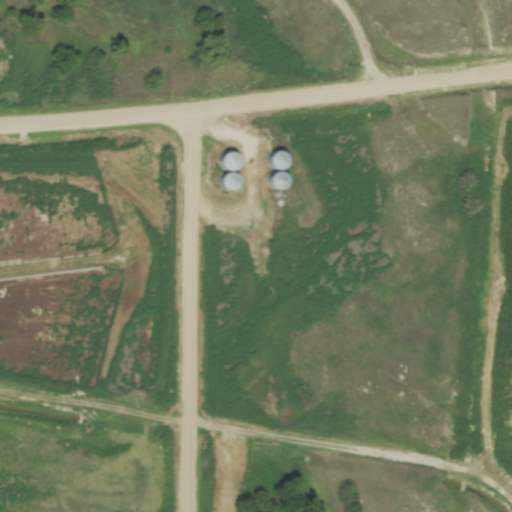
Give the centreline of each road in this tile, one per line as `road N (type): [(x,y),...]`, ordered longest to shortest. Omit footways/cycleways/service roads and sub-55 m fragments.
road 1 (tertiary): [(0,133),(191,117),(511,69)]
road 2 (residential): [(191,117),(189,511)]
